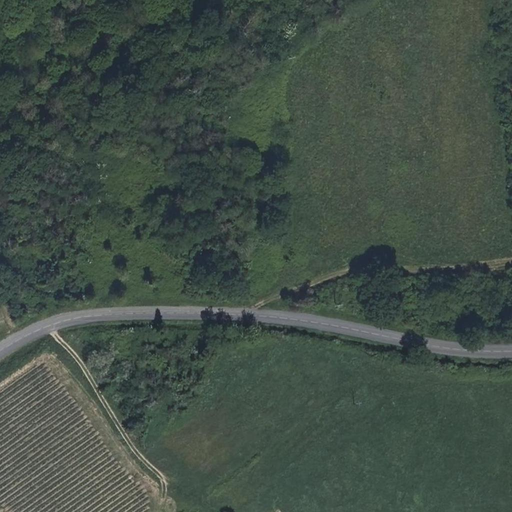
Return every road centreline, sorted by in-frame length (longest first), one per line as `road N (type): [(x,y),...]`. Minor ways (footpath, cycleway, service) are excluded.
road 1 (tertiary): [(0,351),(50,323),(158,312),(263,315),(425,344),(511,350)]
road 2 (track): [(248,315),(327,277),(511,259)]
road 3 (track): [(50,323),(166,479),(233,511)]
